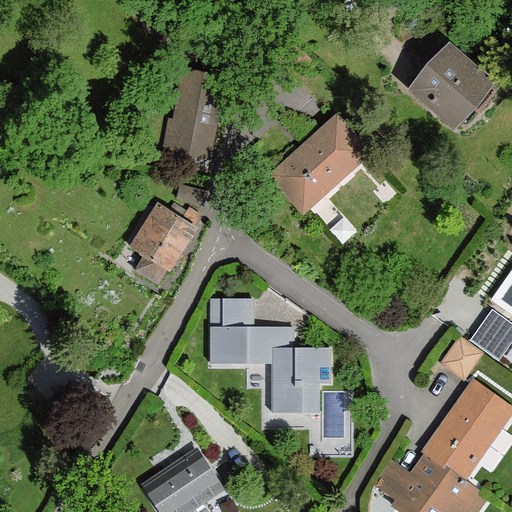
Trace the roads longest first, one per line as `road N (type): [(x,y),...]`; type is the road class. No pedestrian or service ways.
road 1 (residential): [(222,233),(66,511)]
road 2 (residential): [(258,0),(222,233)]
road 3 (residential): [(222,233),(406,364)]
